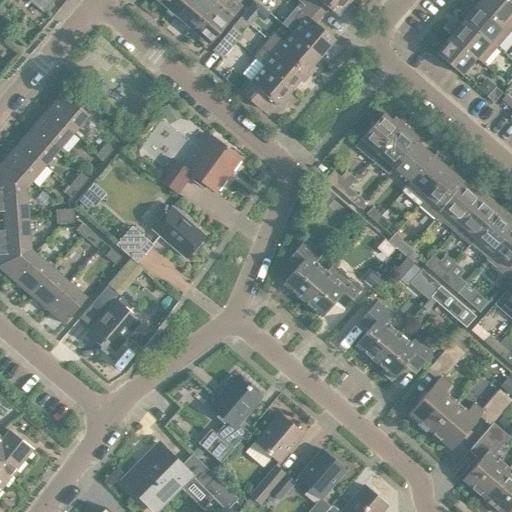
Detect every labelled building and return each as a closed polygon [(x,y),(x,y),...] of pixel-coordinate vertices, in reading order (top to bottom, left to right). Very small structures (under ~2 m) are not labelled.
[(52,0),(28,0),(43,12),(52,0)] [(159,0),(159,1),(175,15),(188,0),(159,0)] [(188,0),(175,15),(192,29),(216,0),(188,0)] [(233,0),(216,0),(192,29),(209,44),(241,6),(233,0)] [(297,0),(318,17),(327,7),(336,15),(348,0),(297,0)] [(474,0),(477,2),(510,30),(511,27),(511,3),(508,0),(474,0)] [(477,2),(471,9),(468,6),(460,16),(463,18),(496,46),(510,30),(477,2)] [(292,32),(319,55),(334,39),(296,6),(281,23),(292,32)] [(0,24),(7,30),(13,24),(3,16),(0,19),(0,24)] [(241,34),(249,24),(240,16),(232,26),(241,34)] [(463,18),(449,35),(475,57),(481,63),(496,46),(463,18)] [(242,34),(241,34),(232,26),(212,49),(221,58),(242,34)] [(267,40),(305,72),(308,74),(315,66),(312,64),(319,55),(292,32),(284,42),(273,33),(267,40)] [(449,35),(434,52),(461,74),(475,57),(449,35)] [(253,56),(264,65),(291,88),(298,80),(301,82),(308,74),(305,72),(267,40),(253,56)] [(277,105),(291,88),(264,65),(250,81),(248,79),(238,90),(259,108),(268,98),(277,105)] [(493,102),(498,96),(501,92),(494,86),(486,96),(493,102)] [(500,98),(510,107),(511,104),(511,88),(510,87),(500,98)] [(46,109),(73,132),(87,115),(61,92),(46,109)] [(46,109),(32,125),(59,148),(73,132),(46,109)] [(371,159),(377,153),(402,124),(393,116),(391,120),(382,112),(360,139),(355,145),(371,159)] [(411,131),(402,124),(377,153),(371,159),(388,173),(393,167),(416,141),(408,134),(411,131)] [(18,142),(45,164),(59,148),(32,125),(18,142)] [(209,135),(185,168),(172,158),(158,178),(177,192),(191,173),(215,191),(225,178),(224,176),(228,170),(230,171),(240,157),(209,135)] [(110,151),(118,141),(112,136),(103,145),(110,151)] [(393,167),(409,182),(432,155),(416,141),(393,167)] [(4,158),(31,181),(45,164),(18,142),(4,158)] [(102,160),(110,151),(103,145),(95,155),(102,160)] [(418,205),(426,196),(448,169),(432,155),(409,182),(402,191),(418,205)] [(0,219),(28,218),(25,187),(31,181),(4,158),(0,162),(0,219)] [(448,169),(426,196),(418,205),(434,219),(465,183),(448,169)] [(355,178),(345,170),(340,176),(333,170),(325,179),(342,194),(348,187),(355,178)] [(79,187),(87,178),(80,172),(72,182),(79,187)] [(70,197),(79,187),(72,182),(64,191),(70,197)] [(481,197),(465,183),(434,219),(439,223),(445,223),(453,230),(481,197)] [(364,201),(348,187),(342,194),(358,207),(364,201)] [(470,244),(471,242),(475,238),(497,212),(497,211),(491,206),(493,203),(484,194),(481,197),(453,230),(470,244)] [(151,229),(184,257),(204,235),(171,206),(151,229)] [(375,222),(381,215),(371,207),(365,213),(375,222)] [(497,212),(475,238),(471,242),(487,256),(491,252),(511,227),(511,224),(507,219),(509,216),(500,208),(497,211),(497,212)] [(384,230),(390,223),(381,215),(375,222),(384,230)] [(0,268),(13,280),(36,254),(30,248),(28,218),(0,219),(0,268)] [(85,238),(91,231),(81,223),(75,229),(85,238)] [(136,262),(152,244),(131,226),(115,244),(136,262)] [(511,227),(491,252),(487,256),(486,258),(509,277),(511,273),(511,262),(511,227)] [(94,246),(100,239),(91,231),(85,238),(94,246)] [(281,279),(301,296),(326,268),(314,257),(320,250),(304,235),(287,254),(296,262),(281,279)] [(404,254),(409,248),(400,239),(394,246),(404,254)] [(114,263),(120,257),(110,248),(105,255),(114,263)] [(413,263),(417,258),(419,256),(409,248),(404,254),(413,263)] [(30,294),(52,268),(36,254),(13,280),(30,294)] [(439,260),(432,254),(424,264),(440,278),(446,271),(437,263),(439,260)] [(130,258),(90,304),(102,315),(91,328),(87,333),(110,354),(139,320),(127,310),(131,305),(114,291),(137,264),(130,258)] [(418,270),(405,258),(396,269),(409,281),(418,270)] [(52,268),(30,294),(46,308),(69,282),(52,268)] [(360,285),(351,277),(344,271),(337,278),(326,268),(301,296),(320,313),(334,296),(343,304),(360,285)] [(372,285),(380,277),(371,268),(363,277),(372,285)] [(440,286),(420,269),(408,282),(428,299),(431,296),(440,286)] [(456,280),(446,271),(440,278),(457,292),(463,286),(465,283),(458,277),(456,280)] [(69,282),(46,308),(63,323),(86,297),(69,282)] [(466,327),(475,316),(440,286),(431,296),(466,327)] [(467,301),(472,294),(463,286),(457,292),(467,301)] [(511,292),(510,295),(505,290),(494,304),(511,319),(511,292)] [(352,342),(371,359),(396,331),(385,320),(391,313),(375,299),(358,317),(367,325),(352,342)] [(102,315),(90,304),(79,317),(91,328),(102,315)] [(414,367),(431,348),(414,334),(408,341),(396,331),(371,359),(380,366),(377,369),(388,379),(405,359),(414,367)] [(464,352),(459,347),(467,338),(459,332),(426,370),(437,379),(408,413),(429,431),(455,400),(444,391),(451,383),(444,376),(464,352)] [(493,349),(499,343),(489,334),(483,341),(493,349)] [(503,358),(508,351),(499,343),(493,349),(503,358)] [(223,383),(226,385),(209,406),(226,421),(215,433),(209,428),(197,443),(220,463),(250,427),(241,419),(260,396),(256,393),(259,390),(251,383),(248,386),(235,375),(233,378),(230,375),(223,383)] [(511,381),(509,379),(502,387),(511,395),(511,381)] [(450,449),(479,416),(490,425),(492,422),(511,400),(498,388),(481,408),(474,402),(467,410),(455,400),(429,431),(450,449)] [(279,412),(254,441),(278,462),(303,433),(279,412)] [(492,422),(490,425),(468,450),(469,451),(472,447),(482,455),(461,479),(482,498),(509,467),(493,454),(509,436),(492,422)] [(0,473),(7,480),(32,449),(8,430),(1,438),(0,437),(0,473)] [(152,453),(146,459),(143,457),(121,479),(153,511),(188,475),(202,488),(224,511),(225,511),(237,500),(214,476),(191,453),(180,465),(157,443),(149,451),(152,453)] [(321,448),(296,478),(320,498),(345,469),(321,448)] [(258,503),(269,491),(284,473),(275,465),(249,495),(258,503)] [(511,470),(509,467),(482,498),(498,511),(507,511),(511,506),(511,470)] [(278,499),(294,481),(284,473),(269,491),(278,499)] [(380,511),(387,504),(364,485),(340,511),(339,511),(331,505),(324,511),(380,511)]
